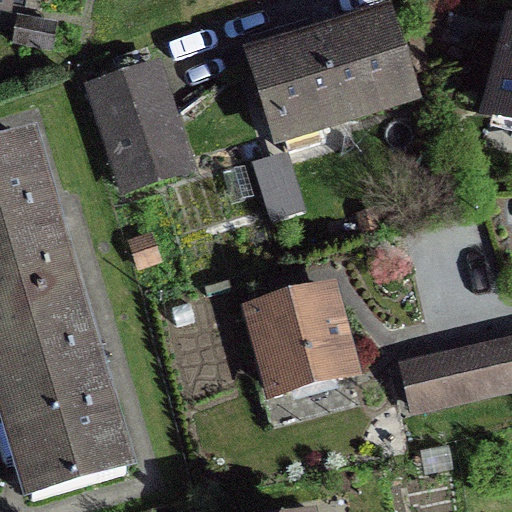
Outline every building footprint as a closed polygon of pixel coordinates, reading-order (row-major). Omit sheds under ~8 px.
[(57,25),(15,17),(10,44),(52,52),(57,25)] [(426,111),(396,19),(257,63),(287,156),(426,111)] [(511,127),(511,70),(497,124),(511,127)] [(198,185),(166,79),(88,103),(120,208),(198,185)] [(0,145),(0,327),(87,301),(35,134),(0,145)] [(341,300),(253,324),(277,410),(365,386),(341,300)] [(138,469),(87,301),(0,327),(0,398),(32,502),(138,469)] [(511,406),(511,351),(405,378),(418,430),(511,406)]
